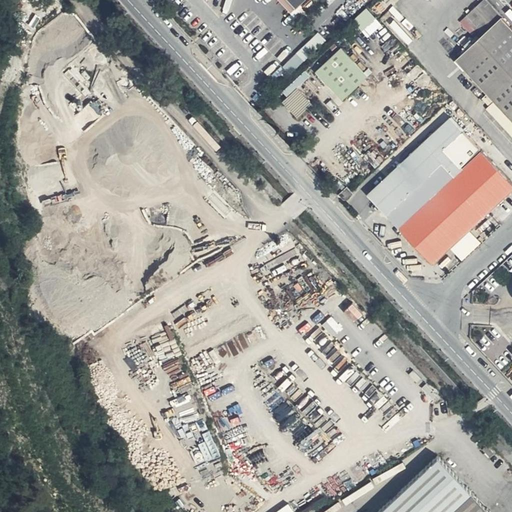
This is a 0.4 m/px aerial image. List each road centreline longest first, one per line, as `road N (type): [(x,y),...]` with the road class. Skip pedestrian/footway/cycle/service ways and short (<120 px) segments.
road 1 (unclassified): [(128,0),(422,316)]
road 2 (track): [(277,219),(296,228),(465,413)]
road 3 (unclassified): [(422,316),(511,413)]
road 4 (unclassified): [(511,232),(422,316)]
